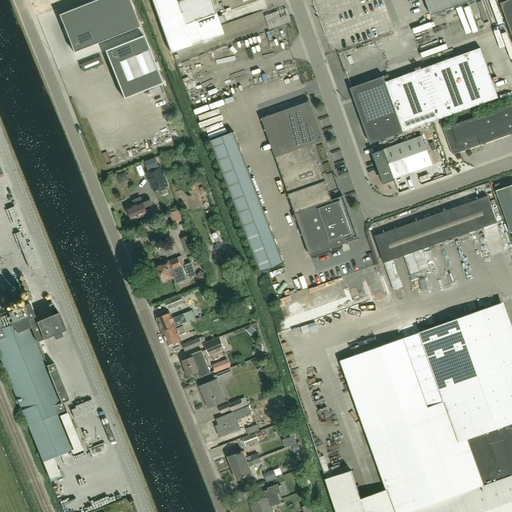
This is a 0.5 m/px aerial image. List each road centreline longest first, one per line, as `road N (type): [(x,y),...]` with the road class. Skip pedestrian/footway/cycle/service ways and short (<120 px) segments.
road 1 (residential): [(223,511),(18,0)]
road 2 (unclassified): [(146,511),(0,140)]
road 3 (unclassified): [(511,162),(388,207),(374,203),(360,189),(295,0)]
